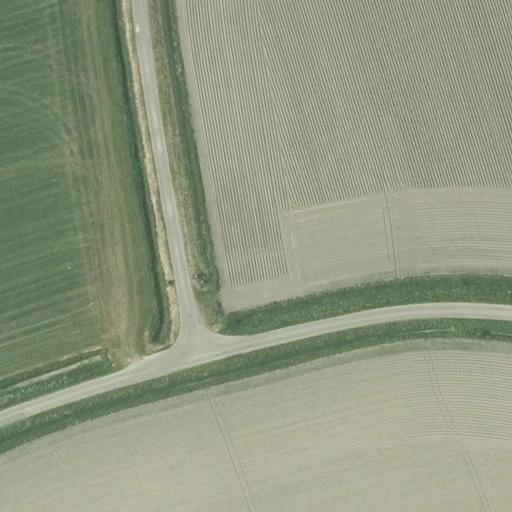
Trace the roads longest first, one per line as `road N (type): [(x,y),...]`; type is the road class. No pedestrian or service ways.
road 1 (unclassified): [(192,355),(137,0)]
road 2 (tertiary): [(192,355),(427,308),(511,311)]
road 3 (tertiary): [(0,418),(192,355)]
